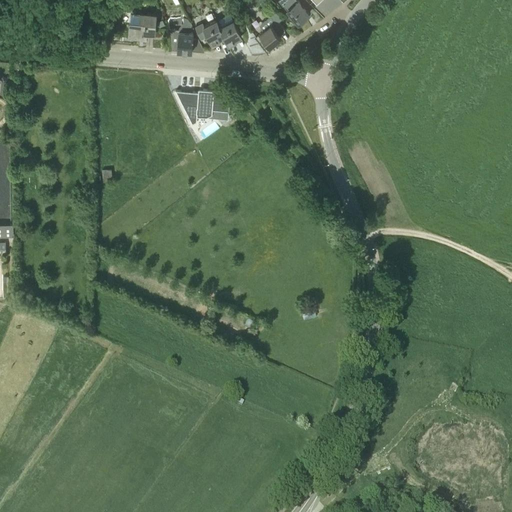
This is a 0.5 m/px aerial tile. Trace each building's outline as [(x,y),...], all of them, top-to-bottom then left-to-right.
[(277,0),(282,6),(283,5),(298,23),(300,25),(311,16),(309,13),(297,0),(277,0)] [(156,13),(139,11),(139,13),(130,12),(130,19),(129,36),(146,37),(147,32),(154,32),(156,13)] [(259,25),(263,29),(259,32),(269,46),(281,37),(278,34),(284,29),(285,29),(279,21),(282,19),(276,11),(259,25)] [(230,13),(217,20),(220,25),(224,37),(228,43),(236,39),(241,37),(233,19),(230,13)] [(179,30),(169,30),(170,39),(171,50),(177,50),(204,52),(204,51),(198,40),(193,39),(193,33),(191,33),(192,25),(187,19),(183,18),(183,22),(179,30)] [(224,37),(220,25),(217,19),(204,25),(202,22),(195,25),(201,38),(207,35),(211,43),(224,37)] [(203,91),(198,91),(176,90),(192,123),(197,121),(197,116),(197,115),(207,116),(212,114),(212,109),(229,111),(230,95),(213,93),(213,90),(203,89),(203,91)] [(244,106),(239,101),(235,106),(240,111),(244,106)] [(0,236),(13,237),(13,224),(0,223),(0,236)] [(226,334),(207,323),(204,330),(223,339),(224,337),(236,345),(240,340),(228,332),(226,334)]
